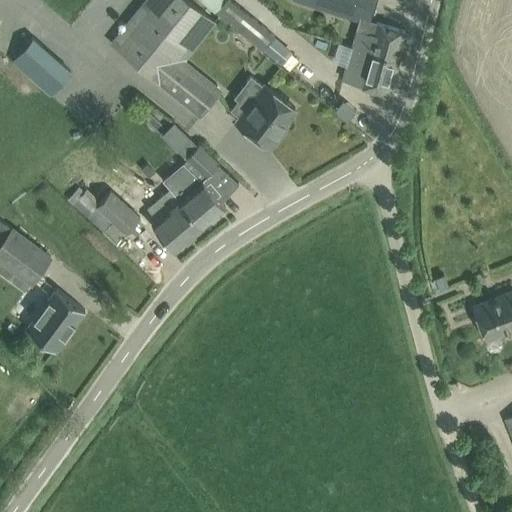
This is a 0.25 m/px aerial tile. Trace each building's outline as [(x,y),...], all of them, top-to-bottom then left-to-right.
[(215,21),(189,0),(143,0),(110,41),(163,85),(215,21)] [(235,0),(224,0),(216,10),(278,60),(288,47),(274,36),(276,33),(235,0)] [(301,0),(360,19),(353,45),(369,50),(398,58),(405,31),(406,30),(377,22),(376,25),(369,23),(375,0),(301,0)] [(84,58),(69,44),(58,56),(37,36),(21,54),(58,88),(74,70),(73,70),(84,58)] [(398,58),(369,50),(353,45),(344,78),(358,82),(358,83),(388,95),(398,58)] [(265,84),(237,120),(270,146),(279,133),(277,131),(295,107),(265,84)] [(109,149),(115,143),(107,135),(101,140),(109,149)] [(198,143),(197,144),(191,138),(179,150),(206,175),(219,162),(198,143)] [(184,162),(163,179),(171,188),(202,225),(225,205),(203,179),(200,181),(184,162)] [(58,187),(64,180),(56,172),(49,179),(58,187)] [(78,187),(66,200),(102,232),(109,224),(120,234),(125,229),(127,231),(140,216),(111,189),(97,204),(78,187)] [(171,188),(148,207),(157,217),(152,221),(175,248),(202,225),(171,188)] [(0,271),(25,290),(31,282),(50,256),(12,227),(0,218),(0,271)] [(85,309),(56,287),(46,279),(40,287),(51,295),(26,327),(55,349),(85,309)] [(486,335),(504,328),(511,325),(511,289),(474,305),(486,335)]
